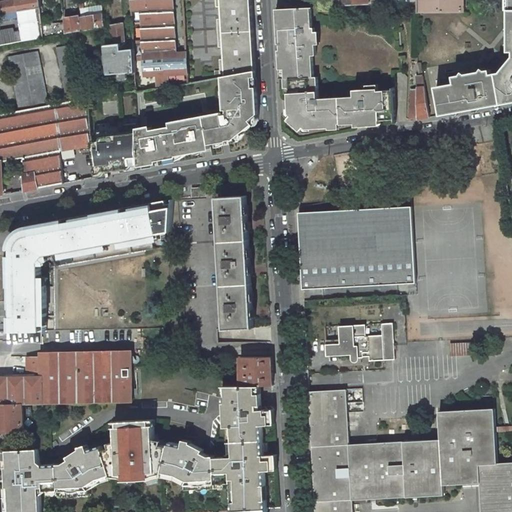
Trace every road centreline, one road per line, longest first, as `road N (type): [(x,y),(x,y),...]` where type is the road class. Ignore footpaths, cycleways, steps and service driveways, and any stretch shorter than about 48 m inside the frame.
road 1 (residential): [(275,159),(299,511)]
road 2 (residential): [(0,212),(275,159)]
road 3 (residential): [(511,116),(275,159)]
road 4 (residential): [(266,0),(275,159)]
